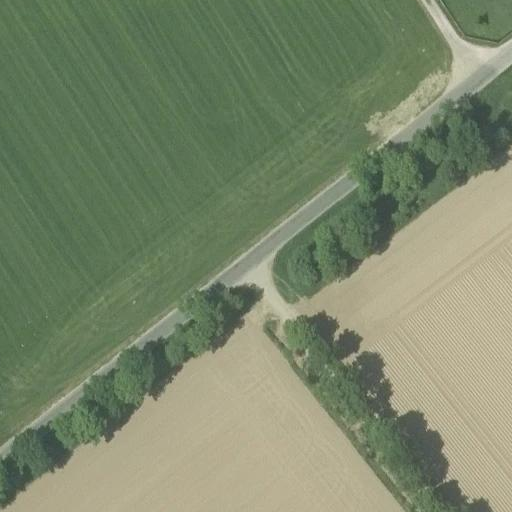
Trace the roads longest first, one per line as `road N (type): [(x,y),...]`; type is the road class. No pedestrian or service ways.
road 1 (unclassified): [(511,51),(0,459)]
road 2 (track): [(245,264),(440,511)]
